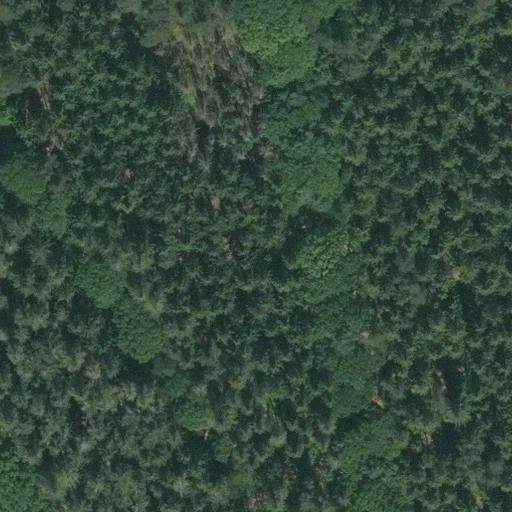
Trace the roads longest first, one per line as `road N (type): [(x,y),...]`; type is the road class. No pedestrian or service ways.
road 1 (track): [(401,511),(284,0)]
road 2 (track): [(0,120),(288,511)]
